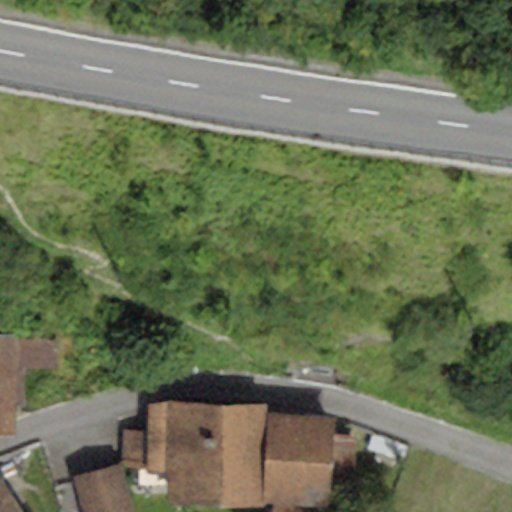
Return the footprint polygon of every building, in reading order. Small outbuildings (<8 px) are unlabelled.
[(0,429),(10,430),(11,400),(18,400),(19,365),(54,366),(55,327),(6,325),(6,332),(0,331),(0,429)] [(261,508),(266,404),(165,403),(147,406),(145,431),(125,430),(125,468),(168,473),(166,503),(261,508)] [(336,417),(270,414),(266,503),(272,503),(271,511),(311,511),(312,507),(332,508),(332,503),(351,504),(354,434),(335,433),(336,417)] [(132,511),(121,468),(74,481),(82,511),(132,511)] [(21,511),(1,480),(0,480),(0,511),(21,511)]
